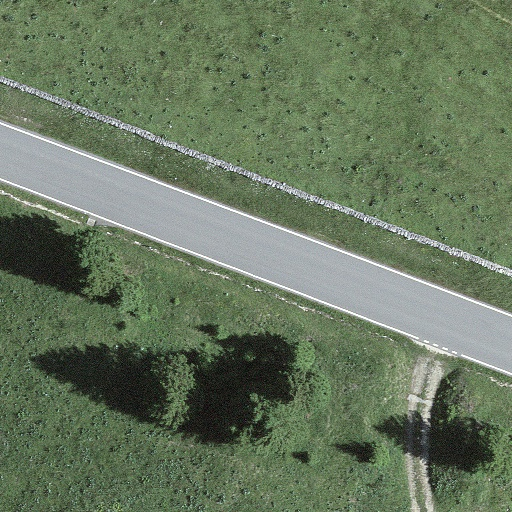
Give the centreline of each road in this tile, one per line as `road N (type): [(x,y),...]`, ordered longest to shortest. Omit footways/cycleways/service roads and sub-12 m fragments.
road 1 (tertiary): [(0,152),(511,346)]
road 2 (track): [(446,321),(418,422),(425,511)]
